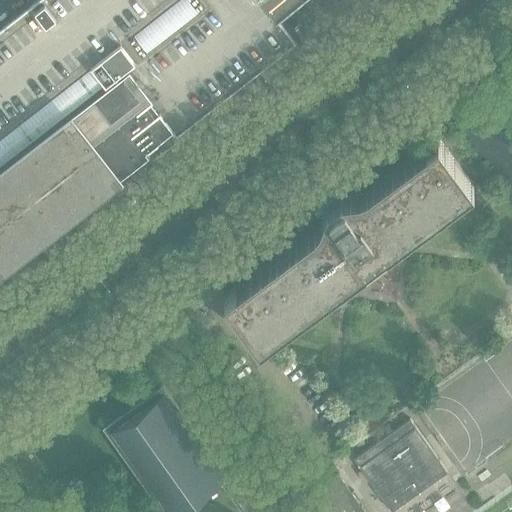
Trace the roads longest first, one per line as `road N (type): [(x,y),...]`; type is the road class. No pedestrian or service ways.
road 1 (residential): [(0,394),(507,0)]
road 2 (residential): [(421,0),(0,322)]
